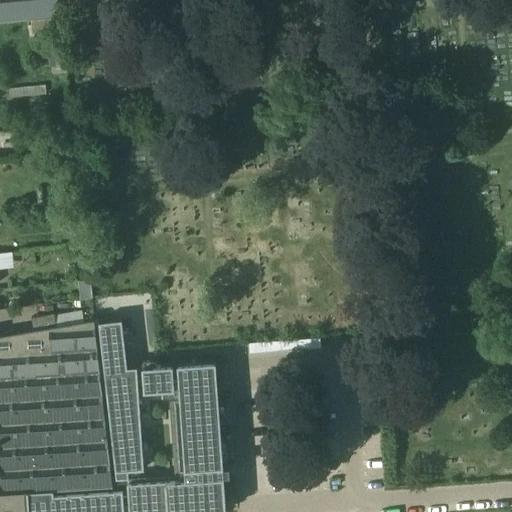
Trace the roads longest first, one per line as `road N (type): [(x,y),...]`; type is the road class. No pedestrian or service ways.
road 1 (residential): [(351,502),(245,508),(236,359),(342,354)]
road 2 (residential): [(511,492),(351,502)]
road 3 (residential): [(342,354),(351,502)]
